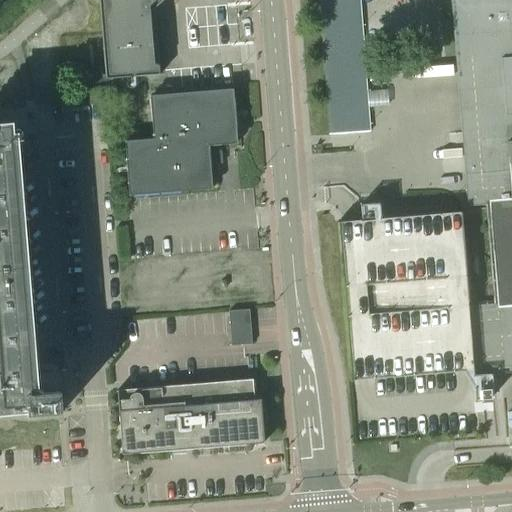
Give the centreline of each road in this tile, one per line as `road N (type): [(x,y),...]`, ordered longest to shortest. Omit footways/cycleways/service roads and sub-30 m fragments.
road 1 (unclassified): [(327,511),(314,372),(296,298),(270,0)]
road 2 (residential): [(102,511),(92,368)]
